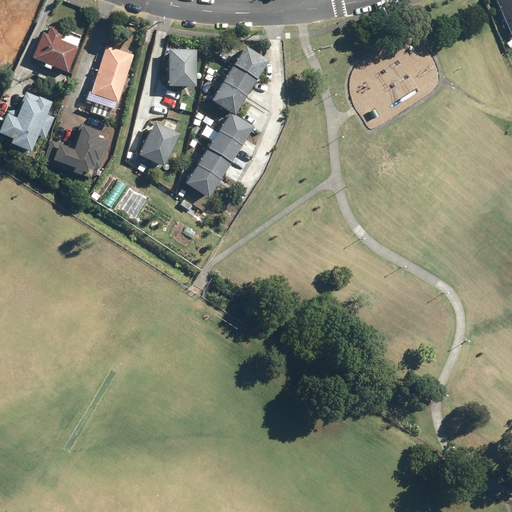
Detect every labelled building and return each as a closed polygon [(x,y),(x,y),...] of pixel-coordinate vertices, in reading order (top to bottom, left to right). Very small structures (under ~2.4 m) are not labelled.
[(511,0),(490,0),(511,41),(511,40),(511,0)] [(0,51),(12,58),(34,21),(0,1),(0,51)] [(30,59),(65,72),(78,39),(47,27),(45,33),(40,31),(30,59)] [(267,59),(244,44),(209,98),(228,110),(182,181),(205,196),(251,125),(232,113),(267,59)] [(112,102),(113,102),(130,55),(104,46),(88,92),(86,91),(83,99),(92,102),(88,111),(107,117),(112,102)] [(193,85),(194,48),(167,47),(166,84),(193,85)] [(401,105),(414,96),(407,87),(395,96),(401,105)] [(26,152),(34,134),(43,138),(52,117),(44,113),(49,101),(25,91),(13,118),(2,113),(0,117),(0,135),(7,138),(5,143),(26,152)] [(374,107),(365,114),(372,123),(381,117),(374,107)] [(177,131),(153,119),(137,153),(161,164),(177,131)] [(41,163),(89,179),(93,168),(98,169),(108,142),(97,138),(99,131),(79,124),(71,148),(49,140),(41,163)]
